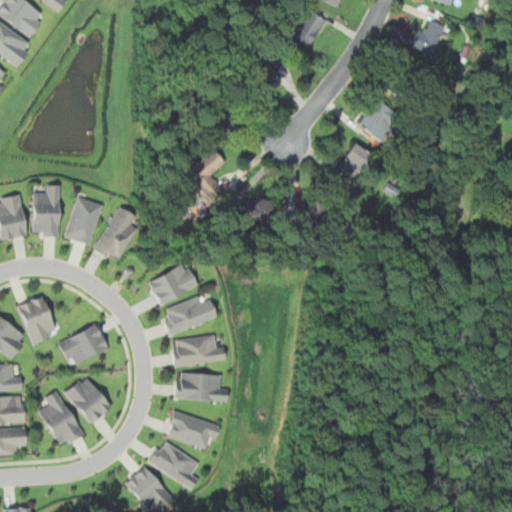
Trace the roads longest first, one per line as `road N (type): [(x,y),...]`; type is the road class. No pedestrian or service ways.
road 1 (residential): [(0,274),(60,268),(99,288),(132,324),(146,372),(138,417),(110,455),(55,475),(0,478)]
road 2 (residential): [(281,149),(354,58),(387,0)]
